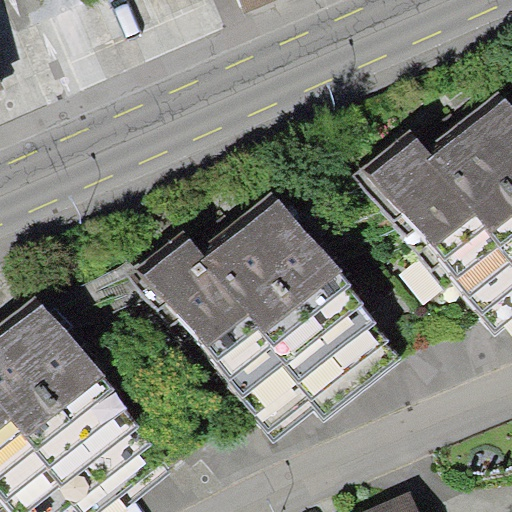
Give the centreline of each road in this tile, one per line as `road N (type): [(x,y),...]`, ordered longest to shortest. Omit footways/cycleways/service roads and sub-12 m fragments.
road 1 (primary): [(0,194),(430,0)]
road 2 (residential): [(240,511),(511,385)]
